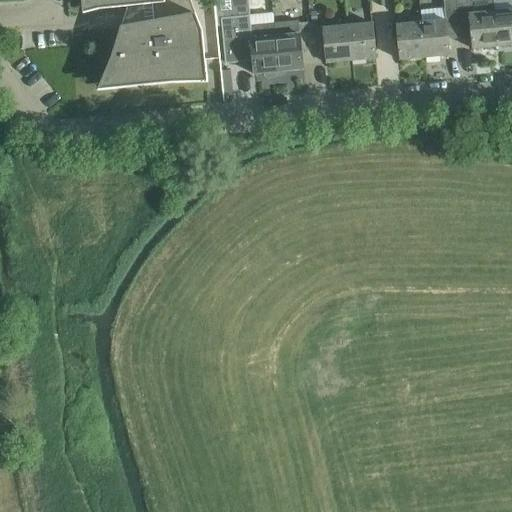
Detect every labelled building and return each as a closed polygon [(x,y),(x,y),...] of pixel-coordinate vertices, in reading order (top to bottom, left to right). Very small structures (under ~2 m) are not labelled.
[(81,0),(81,2),(98,0),(99,9),(130,6),(132,24),(121,26),(110,59),(113,88),(172,82),(171,74),(205,70),(201,31),(189,0),(81,0)] [(247,0),(214,0),(218,27),(221,26),(220,18),(249,16),(248,12),(249,12),(247,0)] [(491,0),(454,0),(459,36),(471,35),(472,49),(497,46),(493,11),(491,0)] [(511,9),(493,11),(497,46),(511,44),(511,9)] [(263,73),(264,75),(267,78),(274,77),(276,74),(276,72),(278,72),(273,23),(249,25),(249,16),(220,18),(221,26),(225,62),(252,59),(253,74),(263,73)] [(421,22),(424,58),(449,55),(445,20),(421,22)] [(301,56),(313,55),(310,22),(297,23),(296,21),(273,23),(278,72),(302,69),(301,56)] [(322,28),(322,21),(310,22),(313,55),(313,52),(325,51),(326,63),(350,61),(347,25),(322,28)] [(424,58),(421,22),(396,25),(399,60),(424,58)] [(371,23),(347,25),(350,61),(375,58),(371,23)] [(230,70),(222,70),(224,96),(232,95),(230,70)]
